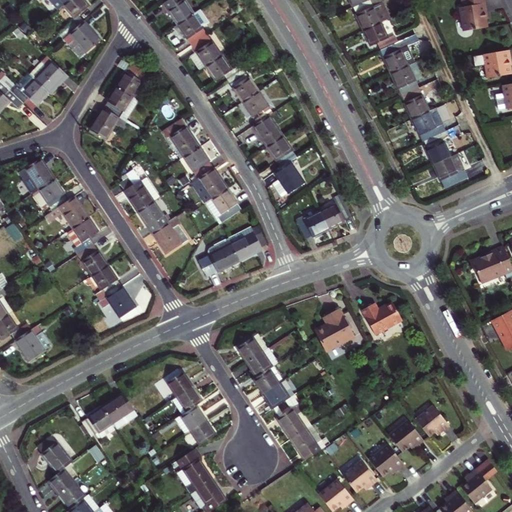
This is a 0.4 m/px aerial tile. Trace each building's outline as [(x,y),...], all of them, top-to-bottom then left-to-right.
[(85,0),(65,0),(62,3),(74,16),(57,30),(62,36),(83,18),(78,12),(88,3),(85,0)] [(177,23),(193,12),(186,3),(184,0),(167,0),(163,3),(177,23)] [(362,27),(379,19),(385,16),(377,0),(358,0),(351,3),(358,18),(362,27)] [(459,0),(460,5),(457,5),(460,22),(484,18),(483,12),(487,11),(484,0),(459,0)] [(10,4),(4,10),(10,17),(17,11),(10,4)] [(193,12),(177,23),(188,38),(192,44),(207,33),(200,23),(193,12)] [(78,55),(99,37),(92,28),(83,18),(62,36),(78,55)] [(485,27),(484,18),(460,22),(461,30),(485,27)] [(387,36),(379,19),(362,27),(368,41),(369,44),(376,41),(379,47),(396,39),(393,33),(387,36)] [(188,38),(177,23),(174,26),(184,40),(188,38)] [(384,59),(389,70),(406,62),(405,60),(412,57),(405,43),(416,37),(414,31),(396,39),(379,47),(384,59)] [(207,33),(192,44),(206,65),(222,53),(215,43),(207,33)] [(481,53),(473,54),(475,69),(483,67),(485,77),(509,74),(507,64),(507,59),(510,58),(508,49),(481,53)] [(196,50),(190,54),(200,69),(206,65),(196,50)] [(29,71),(37,78),(51,90),(53,92),(61,83),(65,79),(63,77),(68,71),(54,59),(46,52),(29,71)] [(229,63),(222,53),(206,65),(216,79),(223,74),(228,80),(243,70),(239,63),(232,68),(229,63)] [(412,59),(407,62),(414,79),(420,76),(412,59)] [(399,93),(416,85),(414,79),(407,62),(406,62),(389,70),(394,82),(399,93)] [(139,98),(151,76),(130,63),(123,74),(117,85),(132,94),(139,98)] [(251,80),(243,70),(228,80),(242,101),(258,90),(251,80)] [(25,91),(37,78),(29,71),(17,84),(25,91)] [(4,82),(12,89),(26,102),(31,97),(38,103),(42,99),(51,90),(37,78),(25,91),(17,84),(9,76),(4,82)] [(4,82),(0,85),(0,112),(1,113),(7,106),(12,100),(21,108),(26,102),(12,89),(4,82)] [(511,82),(502,84),(503,91),(494,92),(497,108),(505,107),(511,105),(511,82)] [(111,96),(104,107),(119,116),(132,94),(117,85),(111,96)] [(405,106),(409,116),(426,108),(416,85),(399,93),(405,106)] [(265,100),(258,90),(242,101),(257,122),(268,114),(272,111),(265,100)] [(119,116),(126,120),(139,98),(132,94),(119,116)] [(443,128),(433,105),(426,108),(409,116),(416,131),(420,139),(437,131),(443,128)] [(116,122),(119,116),(104,107),(98,118),(91,129),(106,138),(116,122)] [(268,114),(257,122),(252,125),(267,145),(282,135),(277,127),(276,126),(268,114)] [(126,120),(119,116),(116,122),(125,127),(129,121),(126,120)] [(167,136),(171,133),(185,154),(201,143),(193,131),(182,116),(163,130),(167,136)] [(426,152),(430,162),(447,155),(437,131),(420,139),(426,152)] [(171,133),(167,136),(181,157),(185,154),(171,133)] [(289,145),(282,135),(267,145),(281,165),(290,159),(296,155),(289,145)] [(199,175),(215,164),(208,154),(201,143),(185,154),(199,175)] [(454,152),(447,155),(430,162),(437,177),(441,186),(457,178),(454,171),(461,168),(454,152)] [(35,193),(41,189),(57,178),(50,167),(43,157),(20,172),(25,178),(24,180),(34,194),(35,193)] [(287,191),(303,180),(297,170),(290,159),(281,165),(274,170),(278,177),(272,181),(280,194),(287,189),(287,191)] [(206,201),(213,195),(229,185),(223,175),(215,164),(199,175),(191,180),(206,201)] [(138,180),(135,175),(130,178),(134,183),(124,189),(131,199),(138,210),(152,200),(153,200),(158,196),(145,177),(139,180),(138,180)] [(41,189),(35,193),(49,213),(55,209),(71,198),(63,187),(57,178),(41,189)] [(237,195),(229,185),(213,195),(206,201),(220,221),(244,205),(237,195)] [(339,220),(350,216),(340,192),(333,195),(336,201),(320,208),(328,225),(339,220)] [(76,194),(71,198),(55,209),(49,213),(48,214),(52,220),(65,211),(75,226),(91,216),(84,205),(76,194)] [(168,221),(153,200),(152,200),(138,210),(145,221),(152,231),(168,221)] [(300,206),(293,209),(304,234),(312,230),(312,232),(316,230),(328,225),(320,208),(304,215),(300,206)] [(99,227),(91,216),(75,226),(66,232),(80,253),(97,242),(92,236),(101,230),(99,227)] [(173,217),(168,221),(152,231),(160,243),(166,252),(187,238),(173,217)] [(25,236),(15,222),(8,228),(17,241),(25,236)] [(260,230),(257,224),(250,227),(253,233),(260,230)] [(248,253),(260,247),(258,244),(253,233),(250,227),(249,225),(227,235),(237,258),(248,253)] [(258,244),(265,241),(260,230),(253,233),(258,244)] [(221,265),(237,258),(227,235),(207,244),(205,247),(205,250),(206,252),(197,256),(205,273),(221,265)] [(94,273),(110,262),(104,254),(97,242),(80,253),(94,273)] [(507,281),(511,278),(511,270),(503,250),(490,255),(486,257),(487,260),(483,261),(482,259),(469,265),(472,271),(476,272),(481,286),(505,276),(507,281)] [(40,265),(45,261),(41,255),(35,259),(40,265)] [(109,295),(125,284),(118,274),(110,262),(94,273),(109,295)] [(0,276),(0,286),(2,290),(8,286),(1,276),(0,276)] [(123,316),(139,305),(132,295),(125,284),(109,295),(123,316)] [(0,322),(11,315),(0,297),(0,322)] [(374,305),(370,299),(357,307),(373,333),(400,317),(388,297),(378,303),(374,305)] [(313,332),(324,351),(352,334),(336,307),(326,313),(322,315),(326,323),(322,326),(319,325),(314,328),(313,332)] [(501,336),(502,338),(501,341),(508,354),(511,351),(511,311),(492,322),(497,333),(499,333),(501,336)] [(15,334),(19,340),(35,329),(30,323),(21,329),(11,315),(0,322),(0,331),(2,335),(5,340),(15,334)] [(53,345),(40,325),(35,329),(19,340),(27,352),(33,361),(49,350),(47,348),(53,345)] [(242,356),(247,364),(262,353),(267,350),(256,334),(237,348),(242,356)] [(267,350),(262,353),(271,367),(276,364),(267,350)] [(252,371),(256,377),(269,369),(271,367),(262,353),(247,364),(252,371)] [(269,369),(256,377),(254,379),(259,387),(263,394),(279,383),(269,369)] [(183,371),(161,386),(172,401),(194,386),(188,378),(183,371)] [(269,401),(273,408),(289,398),(279,383),(263,394),(269,401)] [(172,401),(181,416),(196,405),(203,401),(198,393),(194,386),(172,401)] [(103,409),(113,424),(134,409),(124,395),(114,401),(103,409)] [(291,439),(292,439),(307,428),(297,414),(301,411),(291,396),(289,398),(273,408),(271,410),(282,426),(291,439)] [(175,420),(185,435),(191,431),(207,421),(201,412),(196,405),(181,416),(175,420)] [(449,427),(433,407),(415,421),(429,438),(434,433),(440,429),(443,432),(449,427)] [(81,424),(91,438),(113,424),(103,409),(90,417),(81,424)] [(207,421),(191,431),(200,445),(216,434),(212,428),(207,421)] [(423,442),(406,421),(388,435),(402,453),(409,447),(414,443),(417,446),(423,442)] [(307,428),(292,439),(299,449),(306,460),(321,450),(326,447),(321,439),(317,443),(307,428)] [(357,429),(350,434),(354,440),(361,435),(357,429)] [(39,448),(44,453),(56,444),(51,438),(39,448)] [(44,453),(43,454),(50,463),(59,474),(65,469),(73,462),(57,443),(56,444),(44,453)] [(332,444),(325,450),(329,455),(337,449),(332,444)] [(405,466),(389,445),(369,461),(383,478),(391,472),(395,468),(398,472),(405,466)] [(202,455),(197,447),(179,460),(198,489),(213,479),(204,466),(198,457),(202,455)] [(378,481),(361,460),(342,476),(355,492),(361,488),(367,483),(370,487),(378,481)] [(467,482),(460,488),(474,505),(492,491),(485,482),(496,473),(488,460),(469,475),(472,478),(467,482)] [(61,494),(76,483),(65,469),(59,474),(50,481),(56,488),(61,494)] [(198,489),(193,492),(205,511),(209,511),(227,500),(220,490),(213,479),(198,489)] [(338,479),(318,494),(332,511),(340,506),(345,502),(348,506),(355,500),(338,479)] [(84,499),(87,497),(76,483),(61,494),(67,502),(72,508),(84,499)] [(361,488),(365,492),(368,490),(370,487),(367,483),(361,488)] [(446,504),(439,509),(441,511),(471,511),(472,511),(456,491),(449,496),(451,499),(446,504)] [(72,508),(69,511),(70,511),(94,511),(84,499),(72,508)]
